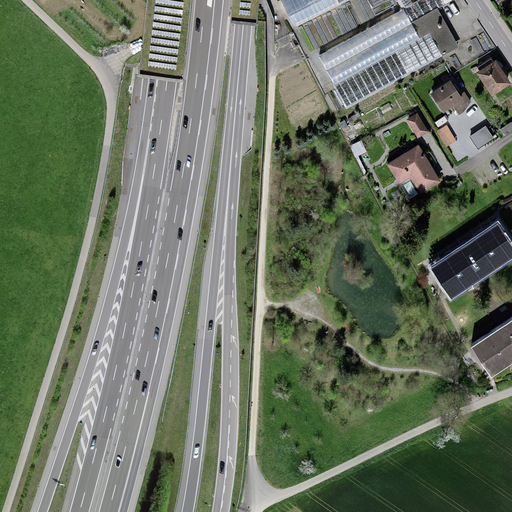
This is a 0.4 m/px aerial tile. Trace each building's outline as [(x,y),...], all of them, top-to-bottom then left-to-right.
[(339,5),(336,0),(283,0),(297,26),(339,5)] [(458,45),(437,8),(446,2),(445,0),(416,0),(320,54),(336,83),(332,85),(345,108),(458,45)] [(495,60),(478,71),(491,92),(508,81),(495,60)] [(451,79),(431,91),(444,111),(454,105),(459,114),(469,108),(451,79)] [(418,111),(406,118),(416,137),(429,130),(418,111)] [(447,124),(437,129),(445,145),(456,140),(447,124)] [(440,178),(418,143),(387,163),(409,198),(440,178)] [(451,292),(483,272),(511,253),(511,241),(499,221),(481,232),(464,243),(449,253),(432,263),(451,292)] [(511,315),(504,320),(489,331),(470,344),(491,375),(511,360),(511,315)]
